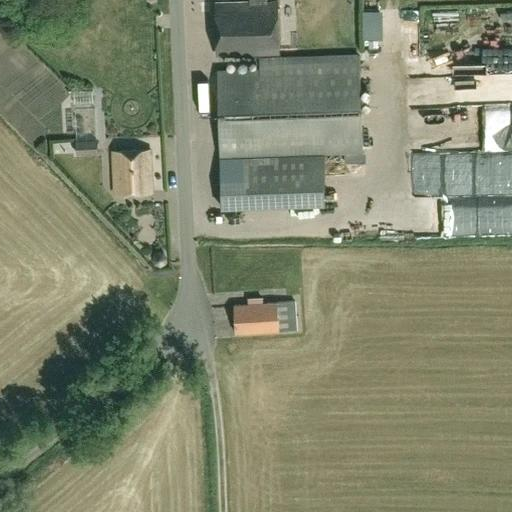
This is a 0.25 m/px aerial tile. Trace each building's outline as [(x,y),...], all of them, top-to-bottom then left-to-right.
[(279,54),(277,3),(267,3),(266,0),(249,0),(249,4),(215,4),(217,56),(279,54)] [(0,18),(0,29),(11,29),(11,18),(0,18)] [(403,56),(403,68),(428,69),(428,56),(403,56)] [(326,205),(324,157),(324,154),(362,153),(360,67),(360,57),(261,61),(261,71),(218,72),(221,161),(222,208),(326,205)] [(406,103),(511,101),(511,71),(406,74),(406,103)] [(76,155),(98,153),(97,140),(75,141),(76,155)] [(502,183),(511,183),(511,143),(443,143),(443,174),(461,174),(461,158),(472,158),(472,173),(481,174),(481,182),(502,182),(502,183)] [(116,195),(152,193),(150,151),(114,154),(116,195)] [(384,228),(384,208),(338,208),(338,228),(384,228)] [(154,254),(153,260),(156,265),(162,266),(167,263),(168,257),(165,252),(159,251),(154,254)] [(277,302),(234,304),(236,333),(279,331),(277,302)]
